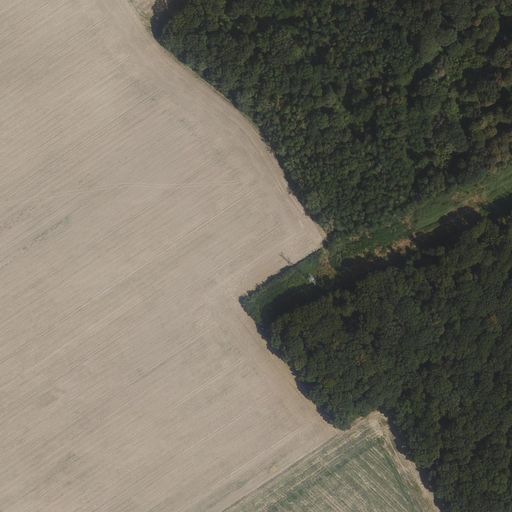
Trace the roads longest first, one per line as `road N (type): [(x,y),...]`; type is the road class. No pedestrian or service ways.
road 1 (track): [(511,194),(366,262),(325,272),(315,226),(250,120),(156,42),(125,0)]
road 2 (track): [(321,240),(332,228),(332,210),(392,135)]
